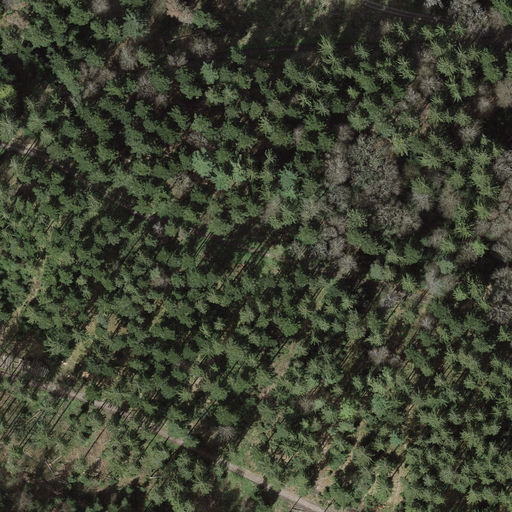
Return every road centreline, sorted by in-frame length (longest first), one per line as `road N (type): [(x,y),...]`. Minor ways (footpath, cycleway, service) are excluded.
road 1 (track): [(0,107),(265,51),(511,40)]
road 2 (track): [(511,323),(198,239),(111,204),(55,164)]
road 3 (track): [(327,511),(149,424),(0,374)]
road 4 (track): [(511,37),(358,0)]
